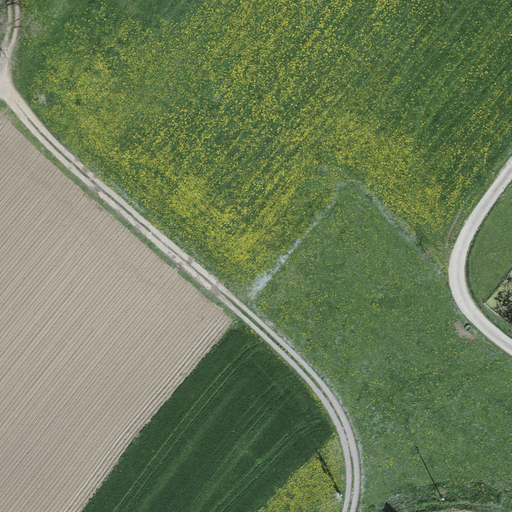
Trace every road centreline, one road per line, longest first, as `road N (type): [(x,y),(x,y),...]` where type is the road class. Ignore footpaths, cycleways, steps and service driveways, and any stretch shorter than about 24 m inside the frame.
road 1 (track): [(0,88),(47,144),(292,358),(349,446),(349,511)]
road 2 (unclassified): [(511,344),(458,290),(457,259),(465,233),(511,168)]
